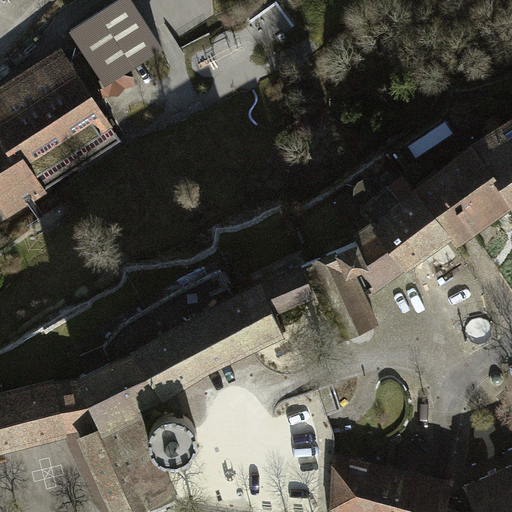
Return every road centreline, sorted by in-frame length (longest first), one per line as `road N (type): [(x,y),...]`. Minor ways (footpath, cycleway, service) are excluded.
road 1 (residential): [(306,381),(369,352),(421,351),(465,379)]
road 2 (unclassified): [(431,511),(451,405),(465,379)]
